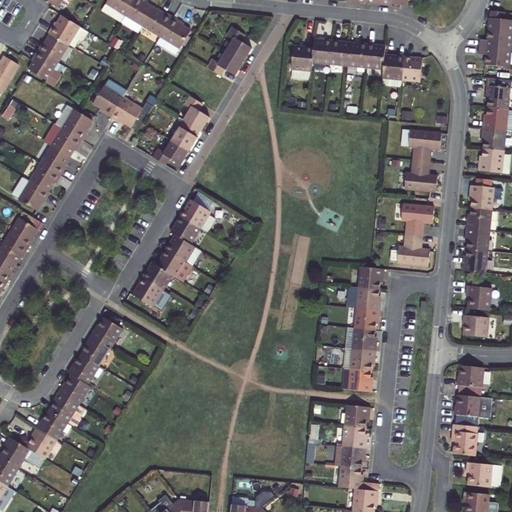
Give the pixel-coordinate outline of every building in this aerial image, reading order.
[(112,0),(108,7),(103,14),(112,19),(116,13),(126,19),(138,0),(112,0)] [(140,0),(138,0),(126,19),(122,25),(139,37),(143,30),(154,12),(146,7),(144,6),(146,4),(140,0)] [(154,12),(143,30),(160,41),(173,21),(165,16),(164,18),(163,17),(154,12)] [(116,13),(112,19),(122,25),(126,19),(116,13)] [(52,26),(47,33),(50,35),(67,46),(75,51),(87,32),(82,29),(61,16),(56,24),(54,27),(52,26)] [(173,21),(160,41),(157,46),(175,58),(190,35),(183,30),(180,29),(181,27),(173,21)] [(500,33),(501,26),(486,24),(485,32),(483,53),(482,57),(475,56),(474,66),(481,67),(481,71),(480,80),(504,82),(509,34),(500,33)] [(235,43),(228,54),(245,65),(254,51),(248,47),(244,45),(248,39),(234,30),(229,38),(235,43)] [(67,46),(50,35),(44,43),(44,44),(41,43),(36,51),(56,63),(67,46)] [(314,48),(312,62),(329,64),(332,41),(323,40),(314,38),(314,48)] [(339,42),(332,41),(329,64),(346,66),(349,43),(339,42)] [(357,44),(349,43),(346,66),(364,68),(367,45),(357,44)] [(312,62),(314,48),(304,46),(295,45),(293,69),(304,71),(303,80),(310,81),(311,72),(312,62)] [(375,46),(367,45),(364,68),(381,70),(383,56),(384,47),(375,46)] [(51,71),(56,63),(36,51),(31,58),(33,59),(31,62),(26,70),(53,87),(60,77),(51,71)] [(237,80),(245,65),(228,54),(220,66),(214,62),(209,71),(222,80),(226,73),(232,77),(237,80)] [(400,81),(403,58),(392,57),(383,56),(381,70),(380,79),(379,87),(399,89),(400,81)] [(0,92),(2,94),(19,67),(5,58),(0,66),(0,92)] [(412,59),(403,58),(400,81),(419,84),(421,60),(412,59)] [(304,71),(293,69),(292,78),(303,80),(304,71)] [(103,114),(111,119),(121,103),(124,99),(128,93),(110,81),(94,105),(102,110),(105,112),(103,114)] [(511,88),(487,86),(486,95),(508,97),(511,97),(511,88)] [(486,110),(485,116),(506,118),(508,97),(486,95),(484,95),(483,103),(487,104),(486,110)] [(149,115),(124,99),(121,103),(111,119),(119,124),(120,122),(123,124),(138,133),(149,115)] [(200,113),(204,107),(191,99),(186,108),(191,111),(184,123),(185,124),(200,133),(201,134),(210,120),(206,117),(200,113)] [(91,123),(66,107),(54,126),(81,143),(86,135),(84,134),(86,131),(91,123)] [(481,127),(480,136),(504,139),(506,118),(485,116),(485,122),(484,127),(481,127)] [(180,130),(171,143),(188,154),(197,141),(196,140),(197,139),(200,133),(185,124),(181,130),(180,130)] [(54,126),(43,144),(49,148),(67,160),(72,153),(74,150),(76,151),(81,143),(54,126)] [(439,134),(408,131),(407,147),(413,147),(411,161),(427,163),(428,156),(429,149),(437,150),(439,134)] [(504,139),(480,136),(479,146),(482,146),(481,151),(480,158),(501,160),(504,139)] [(188,154),(171,143),(164,155),(157,151),(152,160),(165,168),(169,162),(174,164),(179,168),(188,154)] [(67,160),(49,148),(38,166),(58,179),(62,172),(61,171),(63,168),(67,160)] [(499,183),(501,160),(480,158),(480,167),(479,172),(476,172),(475,181),(499,183)] [(433,193),(434,177),(426,176),(426,170),(427,163),(411,161),(410,174),(404,173),(402,190),(433,193)] [(58,179),(38,166),(26,184),(44,196),(51,186),(52,185),(53,186),(58,179)] [(26,184),(21,180),(9,199),(15,203),(26,184)] [(44,196),(26,184),(15,203),(32,214),(37,207),(39,204),(41,205),(47,197),(44,196)] [(198,195),(192,203),(209,214),(214,205),(198,195)] [(469,218),(490,220),(490,218),(498,218),(499,208),(491,207),(492,198),(468,196),(467,206),(470,206),(470,212),(469,218)] [(184,211),(179,217),(199,229),(209,214),(192,203),(190,202),(185,210),(184,211)] [(420,232),(421,225),(429,226),(431,210),(401,206),(399,222),(405,223),(403,236),(419,238),(420,232)] [(19,213),(5,236),(25,248),(29,242),(26,241),(28,238),(30,234),(32,231),(34,231),(38,225),(19,213)] [(175,226),(171,233),(174,235),(175,236),(189,245),(199,229),(179,217),(175,224),(176,224),(175,226)] [(464,239),(488,241),(490,220),(469,218),(468,225),(468,230),(464,230),(464,239)] [(5,236),(0,243),(0,256),(12,264),(16,256),(18,253),(21,255),(25,248),(5,236)] [(165,250),(192,266),(201,252),(189,245),(175,236),(171,242),(170,243),(169,243),(165,250)] [(427,252),(418,251),(419,245),(419,238),(403,236),(402,249),(397,248),(397,252),(395,262),(395,264),(425,268),(427,252)] [(465,260),(486,262),(488,241),(464,239),(462,249),(466,250),(465,255),(465,260)] [(157,264),(182,281),(192,266),(165,250),(161,256),(162,257),(161,258),(157,264)] [(395,262),(397,252),(389,251),(388,261),(395,262)] [(0,277),(4,281),(9,274),(6,273),(8,270),(12,264),(0,256),(0,277)] [(459,283),(483,285),(486,262),(465,260),(464,268),(463,273),(460,273),(459,283)] [(142,275),(162,288),(171,274),(157,264),(156,264),(152,261),(148,268),(147,269),(146,269),(142,275)] [(358,269),(356,289),(376,292),(377,287),(377,281),(380,281),(381,272),(368,270),(358,269)] [(162,288),(142,275),(138,282),(137,284),(133,291),(152,303),(153,302),(160,306),(168,292),(162,288)] [(346,308),(354,309),(377,312),(378,301),(375,301),(376,296),(376,292),(356,289),(348,288),(346,308)] [(465,310),(464,318),(486,320),(488,298),(462,295),(461,307),(465,307),(465,310)] [(354,309),(352,329),(372,332),(372,326),(373,321),(376,321),(377,312),(354,309)] [(93,332),(89,339),(108,351),(120,332),(102,321),(97,329),(95,333),(93,332)] [(483,347),(485,328),(460,325),(459,334),(460,334),(460,336),(459,344),(483,347)] [(352,329),(345,328),(343,348),(350,349),(352,329)] [(352,329),(350,349),(373,351),(374,342),(371,342),(371,336),(372,332),(352,329)] [(84,350),(79,358),(97,369),(108,351),(89,339),(84,346),(86,347),(84,350)] [(347,369),(350,349),(343,348),(341,368),(347,369)] [(350,349),(347,369),(368,371),(368,365),(369,360),(372,361),(373,351),(350,349)] [(65,375),(71,379),(85,388),(97,369),(79,358),(74,366),(72,369),(70,368),(65,375)] [(368,371),(347,369),(341,368),(339,387),(368,390),(369,381),(366,381),(367,375),(368,371)] [(480,372),(457,371),(456,378),(456,381),(454,381),(454,390),(455,390),(471,392),(471,397),(478,398),(479,392),(480,372)] [(67,391),(62,399),(78,408),(89,390),(85,388),(71,379),(67,387),(69,388),(67,391)] [(471,397),(455,396),(454,404),(454,407),(453,407),(452,416),(487,419),(489,399),(478,398),(471,397)] [(49,414),(67,426),(78,408),(62,399),(58,406),(55,410),(53,408),(49,414)] [(343,405),(340,427),(360,429),(361,421),(361,416),(365,417),(366,407),(343,405)] [(40,434),(56,444),(67,426),(49,414),(45,421),(47,423),(45,426),(40,434)] [(340,427),(338,447),(361,450),(362,439),(359,439),(360,433),(360,429),(340,427)] [(476,428),(451,427),(450,444),(452,444),(451,446),(451,455),(474,456),(476,428)] [(44,462),(56,444),(40,434),(35,431),(33,435),(30,438),(33,440),(31,443),(26,451),(27,452),(43,461),(43,462),(44,462)] [(26,451),(6,439),(4,443),(2,446),(4,448),(2,451),(0,454),(0,459),(16,470),(22,460),(37,470),(43,462),(43,461),(27,452),(26,451)] [(330,468),(336,469),(356,471),(356,464),(357,459),(360,459),(361,450),(338,447),(332,447),(330,468)] [(0,484),(5,487),(16,470),(0,459),(0,484)] [(499,468),(464,466),(464,475),(466,475),(466,478),(465,486),(498,488),(499,468)] [(336,469),(334,491),(353,493),(357,493),(372,495),(372,488),(361,487),(357,486),(358,481),(354,481),(355,476),(356,471),(336,469)] [(353,493),(350,511),(370,511),(371,507),(375,507),(376,495),(372,495),(357,493),(353,493)] [(228,500),(227,511),(256,511),(258,510),(270,499),(267,495),(258,495),(253,500),(252,504),(243,503),(241,500),(228,500)] [(463,507),(462,511),(496,511),(497,502),(487,502),(488,497),(462,495),(462,504),(463,504),(463,507)] [(178,511),(175,501),(170,506),(163,498),(156,504),(157,505),(149,511),(178,511)] [(204,511),(205,504),(175,501),(178,511),(204,511)]
